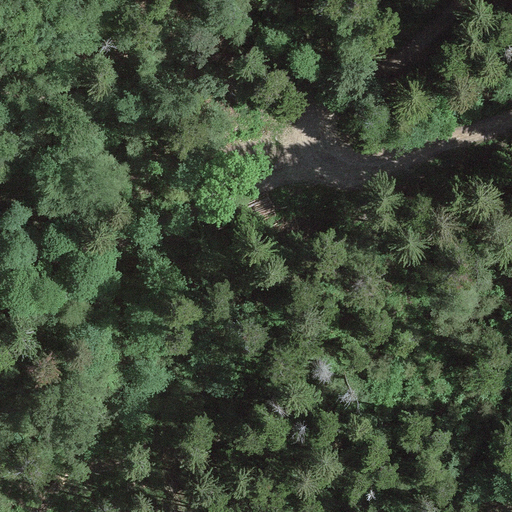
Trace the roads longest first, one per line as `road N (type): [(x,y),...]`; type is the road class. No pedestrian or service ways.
road 1 (track): [(511,121),(380,164),(342,168),(314,157),(168,229),(42,260),(0,280)]
road 2 (track): [(314,157),(305,136),(325,103),(403,59),(467,0)]
